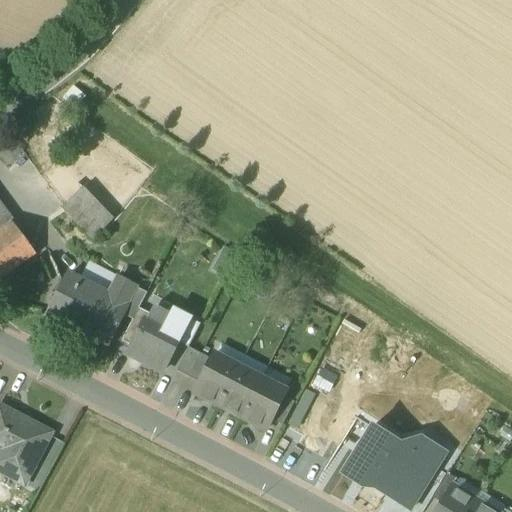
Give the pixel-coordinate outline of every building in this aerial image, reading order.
[(11,144),(0,153),(0,162),(5,169),(21,156),(11,144)] [(62,211),(93,241),(113,219),(82,189),(62,211)] [(0,278),(35,254),(0,206),(0,278)] [(213,270),(227,275),(235,252),(220,247),(213,270)] [(108,295),(69,275),(49,315),(106,345),(122,315),(127,305),(108,295)] [(146,294),(117,279),(108,295),(127,305),(122,315),(132,321),(138,309),(146,294)] [(43,284),(35,290),(35,301),(44,305),(54,297),(54,289),(43,284)] [(132,321),(121,342),(132,347),(146,320),(148,321),(150,315),(138,309),(132,321)] [(148,321),(146,320),(132,347),(128,355),(162,373),(180,338),(148,321)] [(335,341),(350,348),(360,327),(344,320),(335,341)] [(213,360),(189,347),(176,371),(201,384),(213,360)] [(262,378),(216,355),(213,360),(201,384),(196,394),(242,418),(262,378)] [(332,388),(337,374),(322,368),(317,383),(332,388)] [(285,390),(262,378),(242,418),(265,430),(270,420),(282,396),(285,390)] [(282,396),(270,420),(282,426),(294,402),(282,396)] [(51,435),(0,408),(0,452),(12,458),(4,474),(24,485),(51,435)] [(446,454),(422,439),(407,463),(393,455),(399,445),(372,428),(342,476),(362,488),(368,479),(376,483),(375,489),(410,511),(446,454)] [(446,474),(431,499),(443,505),(453,488),(455,489),(459,482),(446,474)] [(443,505),(438,511),(470,511),(476,503),(455,489),(453,488),(443,505)] [(491,511),(476,503),(470,511),(491,511)]
